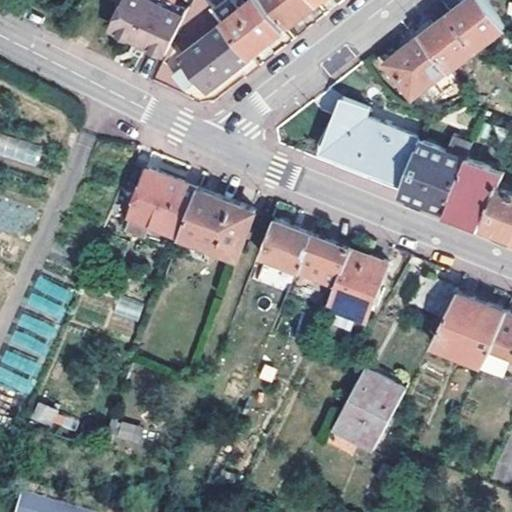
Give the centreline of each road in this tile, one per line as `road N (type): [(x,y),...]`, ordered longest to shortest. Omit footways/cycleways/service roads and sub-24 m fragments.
road 1 (residential): [(511,263),(221,145)]
road 2 (residential): [(221,145),(0,34)]
road 3 (residential): [(392,0),(263,99),(221,145)]
